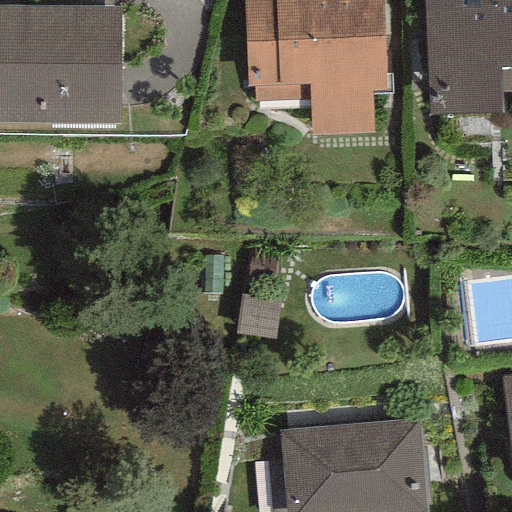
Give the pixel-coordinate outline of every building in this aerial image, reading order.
[(241,0),(245,86),(252,87),(252,102),(308,100),(310,135),(371,133),(370,91),(384,90),(380,0),(241,0)] [(499,68),(511,67),(511,0),(426,0),(422,0),(428,116),(499,113),(499,92),(499,68)] [(119,9),(0,6),(0,123),(118,124),(119,9)] [(499,92),(511,91),(511,67),(499,68),(499,92)] [(511,374),(501,376),(511,461),(511,374)] [(426,511),(419,422),(278,433),(284,511),(426,511)]
